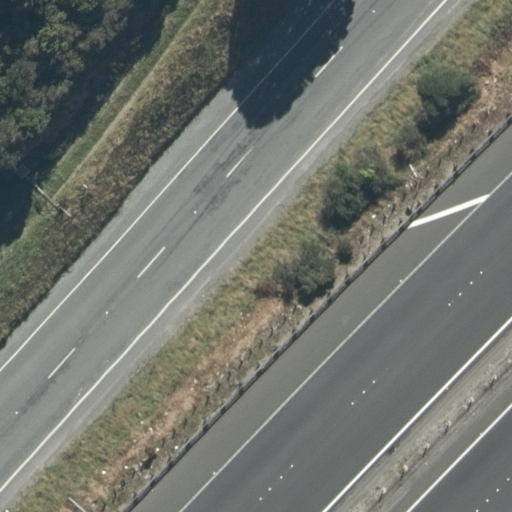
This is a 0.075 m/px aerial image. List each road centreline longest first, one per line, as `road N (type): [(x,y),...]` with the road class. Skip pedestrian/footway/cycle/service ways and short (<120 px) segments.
road 1 (unclassified): [(0,433),(393,0)]
road 2 (trunk): [(249,511),(511,243)]
road 3 (track): [(0,234),(141,75),(189,0)]
